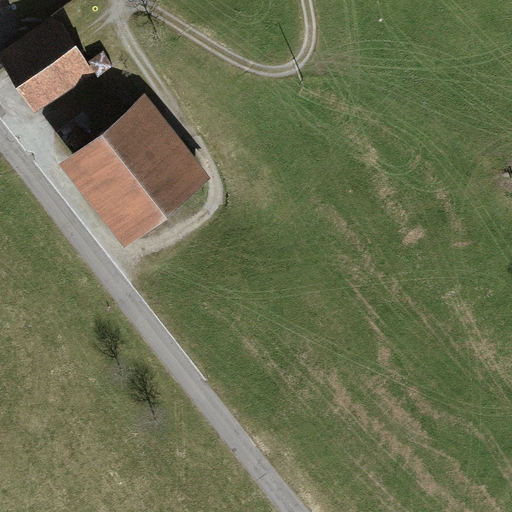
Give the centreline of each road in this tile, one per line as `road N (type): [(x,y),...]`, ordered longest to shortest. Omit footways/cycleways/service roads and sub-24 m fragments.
road 1 (unclassified): [(291,511),(0,144)]
road 2 (track): [(110,281),(212,200),(212,177),(195,139),(116,30),(119,0)]
road 3 (track): [(135,0),(256,69),(291,63),(305,36),(302,0)]
